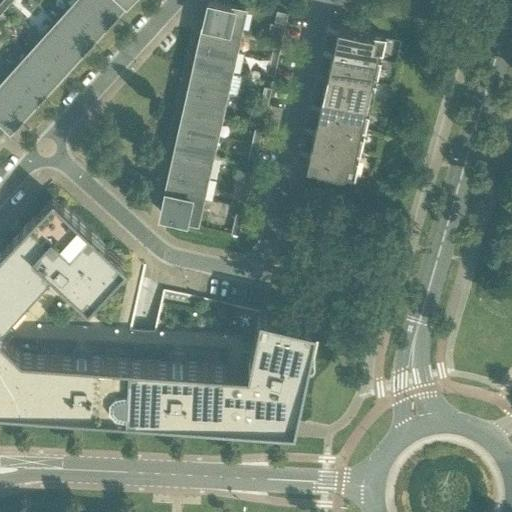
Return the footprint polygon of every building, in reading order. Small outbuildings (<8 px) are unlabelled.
[(98,29),(113,13),(97,0),(74,0),(71,5),(98,29)] [(97,0),(113,13),(124,0),(97,0)] [(207,0),(203,21),(239,29),(244,7),(212,0),(207,0)] [(56,21),(83,45),(98,29),(71,5),(56,21)] [(285,24),(288,13),(288,12),(277,10),(274,21),(285,24)] [(42,37),(69,61),(83,45),(56,21),(42,37)] [(234,50),(239,29),(203,21),(198,42),(234,50)] [(283,35),(285,26),(270,22),(268,31),(283,35)] [(332,48),(380,59),(386,35),(338,24),(332,48)] [(54,77),(69,61),(42,37),(27,53),(54,77)] [(194,63),(230,71),(234,50),(198,42),(194,63)] [(270,58),(277,60),(281,45),(273,44),(270,58)] [(375,82),(380,59),(332,48),(327,71),(375,82)] [(12,69),(39,94),(54,77),(27,53),(12,69)] [(274,74),(277,60),(270,58),(267,73),(274,74)] [(225,92),(230,71),(194,63),(189,84),(225,92)] [(0,82),(0,88),(24,110),(39,94),(12,69),(0,82)] [(370,105),(375,82),(327,71),(322,94),(370,105)] [(184,105),(220,113),(225,92),(189,84),(184,105)] [(261,100),(268,102),(271,87),(264,86),(261,100)] [(0,117),(10,127),(24,110),(0,88),(0,117)] [(365,128),(370,105),(322,94),(317,117),(365,128)] [(264,117),(268,102),(261,100),(257,115),(264,117)] [(215,134),(220,113),(184,105),(180,126),(215,134)] [(360,151),(365,128),(317,117),(312,140),(360,151)] [(175,147),(211,155),(215,134),(180,126),(175,147)] [(251,142),(258,144),(262,129),(254,128),(251,142)] [(354,175),(360,151),(312,140),(306,164),(354,175)] [(255,159),(258,144),(251,142),(248,157),(255,159)] [(206,177),(211,155),(175,147),(170,168),(206,177)] [(165,190),(201,198),(206,177),(170,168),(165,190)] [(242,185),(249,186),(252,172),(245,170),(242,185)] [(246,201),(249,186),(242,185),(238,199),(246,201)] [(196,220),(201,198),(165,190),(160,211),(196,220)] [(0,252),(0,278),(24,300),(52,270),(88,302),(125,261),(52,194),(0,252)] [(238,234),(243,214),(236,212),(231,232),(238,234)] [(0,333),(0,327),(24,300),(0,278),(0,392),(21,352),(0,333)] [(294,419),(310,344),(315,322),(260,310),(250,352),(244,351),(241,362),(248,363),(238,406),(294,419)] [(21,352),(0,392),(0,404),(127,411),(129,358),(87,356),(87,349),(76,348),(75,355),(21,352)] [(129,358),(127,411),(224,415),(226,362),(183,360),(183,353),(182,353),(172,353),(171,360),(129,358)]
